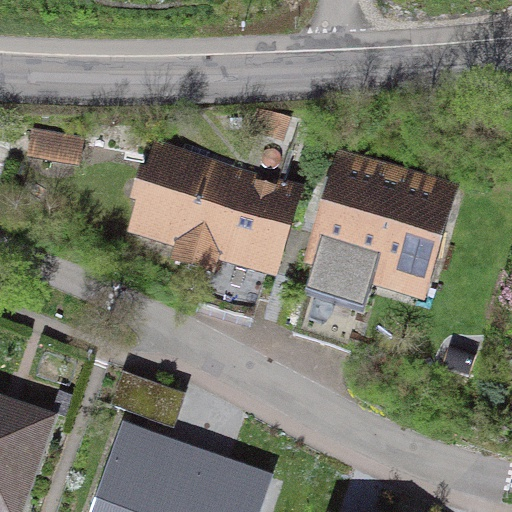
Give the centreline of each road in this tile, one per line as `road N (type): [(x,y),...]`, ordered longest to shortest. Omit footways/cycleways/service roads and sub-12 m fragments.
road 1 (residential): [(511,485),(418,457),(200,344),(0,262)]
road 2 (residential): [(0,71),(341,71),(511,60)]
